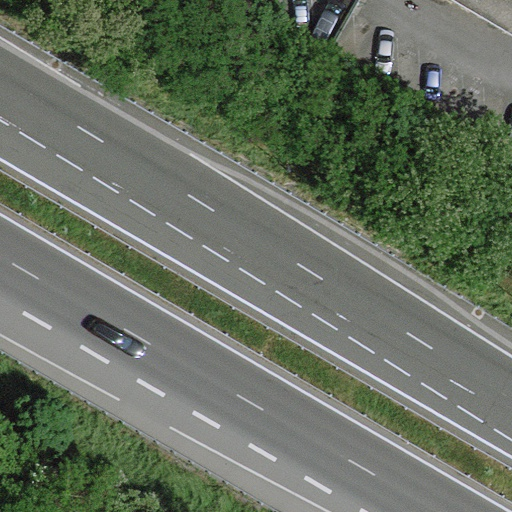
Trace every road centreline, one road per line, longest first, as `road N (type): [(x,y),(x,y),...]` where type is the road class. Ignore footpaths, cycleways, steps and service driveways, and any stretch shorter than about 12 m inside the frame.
road 1 (motorway): [(511,409),(0,108)]
road 2 (motorway): [(0,253),(439,511)]
